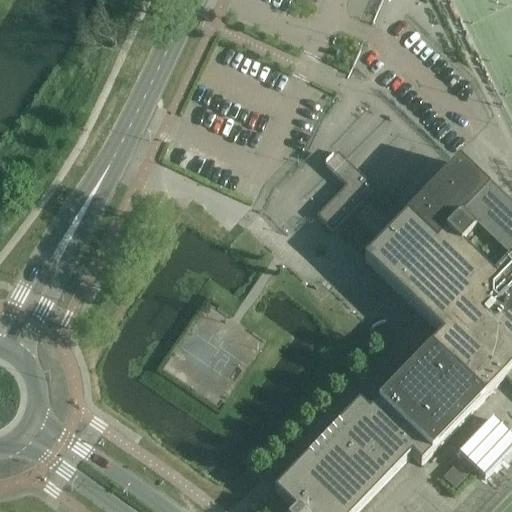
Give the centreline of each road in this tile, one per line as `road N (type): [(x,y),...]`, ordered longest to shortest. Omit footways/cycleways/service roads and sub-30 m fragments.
road 1 (tertiary): [(6,351),(191,0)]
road 2 (secondary): [(165,511),(34,418)]
